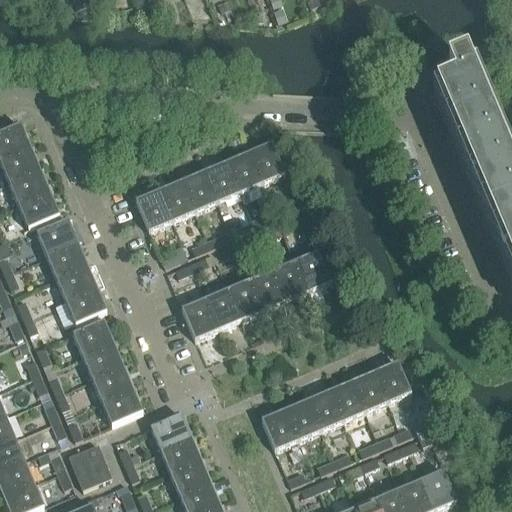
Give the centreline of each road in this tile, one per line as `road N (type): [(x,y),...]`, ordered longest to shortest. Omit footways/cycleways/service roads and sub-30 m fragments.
road 1 (residential): [(56,96),(404,113),(510,341)]
road 2 (residential): [(183,409),(56,96)]
